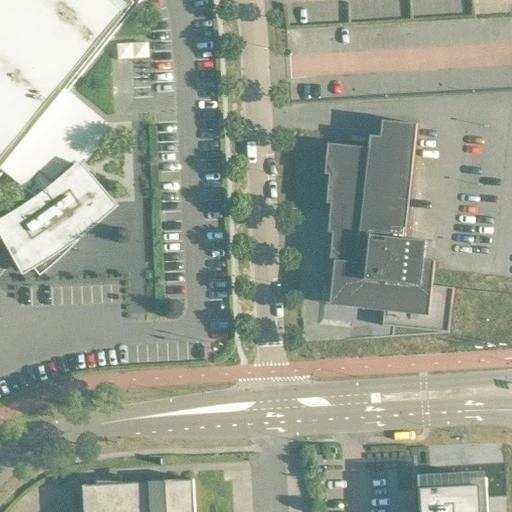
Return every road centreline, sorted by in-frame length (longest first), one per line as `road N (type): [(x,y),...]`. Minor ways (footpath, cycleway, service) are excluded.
road 1 (unclassified): [(276,413),(247,0)]
road 2 (unclassified): [(0,470),(29,445),(88,424),(276,413)]
road 3 (unclassified): [(511,382),(368,387),(276,413)]
road 4 (unclassified): [(276,413),(375,417),(465,409)]
